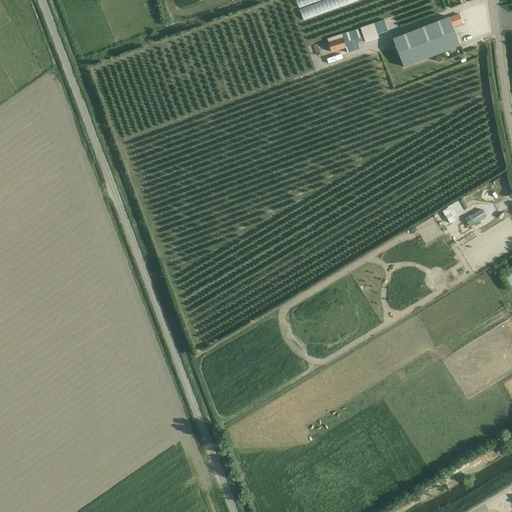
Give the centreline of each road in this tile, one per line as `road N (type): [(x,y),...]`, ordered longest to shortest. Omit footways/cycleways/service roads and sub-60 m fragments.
road 1 (unclassified): [(235,511),(41,0)]
road 2 (residential): [(511,132),(497,0)]
